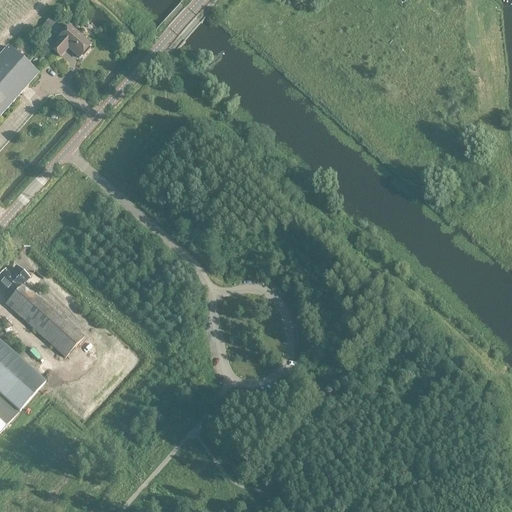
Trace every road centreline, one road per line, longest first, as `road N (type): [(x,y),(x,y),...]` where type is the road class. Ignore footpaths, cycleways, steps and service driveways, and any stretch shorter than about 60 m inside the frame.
road 1 (tertiary): [(0,226),(203,0)]
road 2 (unknown): [(511,417),(508,394),(494,379),(460,424),(404,430),(378,511)]
road 3 (unknown): [(203,420),(237,471),(276,488),(294,511)]
